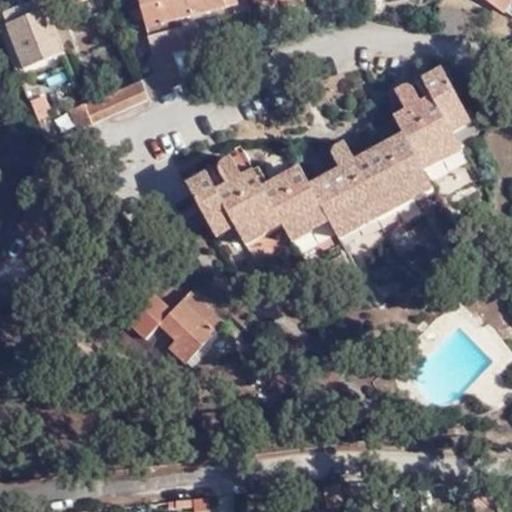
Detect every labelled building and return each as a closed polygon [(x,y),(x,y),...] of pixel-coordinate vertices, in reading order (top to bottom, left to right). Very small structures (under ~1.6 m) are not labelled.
[(135,0),(143,28),(153,26),(155,34),(180,29),(178,21),(234,10),(231,0),(135,0)] [(301,11),(301,0),(281,0),(256,1),(256,13),(301,11)] [(510,0),(486,0),(501,11),(510,0)] [(511,17),(511,0),(510,0),(501,11),(511,17)] [(65,56),(43,2),(6,18),(27,70),(65,56)] [(434,36),(473,44),(478,20),(439,12),(434,36)] [(155,34),(147,36),(151,50),(154,58),(170,55),(204,46),(198,25),(180,29),(155,34)] [(149,59),(157,76),(176,68),(171,57),(170,55),(154,58),(149,59)] [(155,77),(143,83),(148,101),(184,84),(176,68),(157,76),(155,77)] [(226,164),(225,173),(237,192),(225,198),(215,182),(195,193),(222,240),(239,232),(249,248),(285,230),(294,246),(332,226),(341,243),(436,193),(427,173),(465,153),(457,137),(474,128),(449,78),(430,88),(440,108),(430,113),(416,87),(410,86),(401,92),(411,111),(399,117),(406,130),(359,155),(346,130),(335,136),(333,139),(333,144),(334,147),(343,163),(312,180),(305,167),(269,186),(261,170),(248,177),(237,158),(226,164)] [(100,99),(84,106),(93,126),(148,101),(143,83),(102,101),(100,99)] [(46,98),(32,103),(48,146),(57,142),(49,121),(54,118),(46,98)] [(93,126),(84,106),(70,112),(79,132),(93,126)] [(198,286),(193,291),(225,325),(230,320),(198,286)] [(225,325),(193,291),(180,304),(166,289),(137,317),(152,333),(169,316),(184,333),(178,339),(193,356),(225,325)] [(0,327),(9,327),(8,318),(0,318),(0,327)] [(17,318),(8,318),(9,327),(17,327),(17,318)] [(341,486),(325,488),(328,510),(330,509),(344,508),(341,486)]
